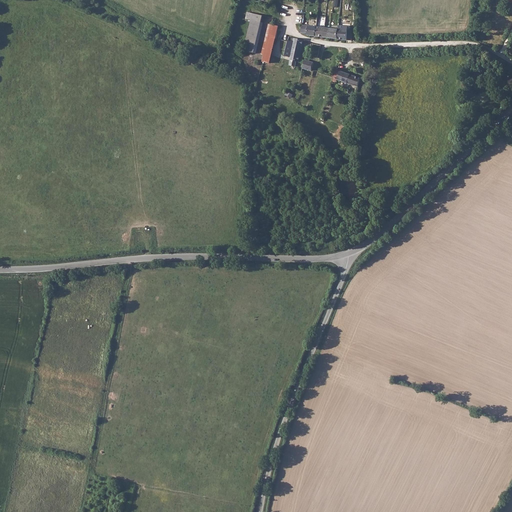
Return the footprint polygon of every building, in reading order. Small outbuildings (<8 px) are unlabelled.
[(256,22),(241,19),(240,28),(244,28),(238,58),(248,60),(256,22)] [(272,25),(263,62),(271,64),(276,39),(279,26),(272,25)] [(348,34),(348,30),(309,26),(302,25),(301,32),(308,33),(308,35),(348,40),(348,34)] [(288,42),(285,56),(291,57),(290,60),(291,60),(290,63),(290,65),(290,66),(296,66),(297,62),(299,62),(304,40),(295,38),(294,42),(288,41),(288,42)] [(276,39),(271,64),(282,66),(285,56),(288,42),(276,39)] [(303,68),(312,71),(314,63),(305,60),(303,68)] [(358,82),(359,77),(333,69),(331,78),(330,81),(331,83),(334,84),(335,83),(337,81),(357,86),(358,82)]
